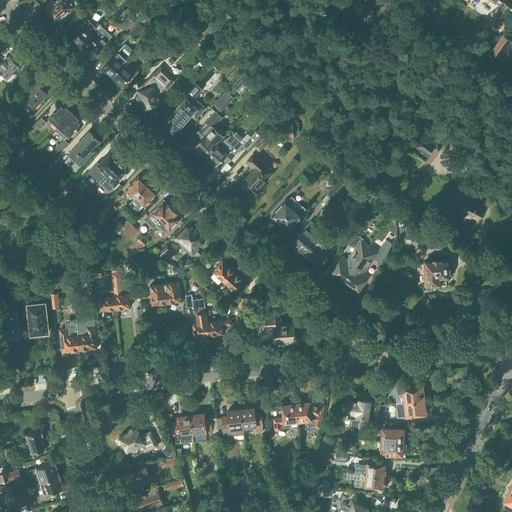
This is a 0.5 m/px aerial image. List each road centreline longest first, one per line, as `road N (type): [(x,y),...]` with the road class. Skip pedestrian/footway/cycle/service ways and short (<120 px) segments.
road 1 (residential): [(358,359),(357,341),(59,65),(1,0)]
road 2 (residential): [(66,392),(358,359)]
road 3 (secondary): [(511,355),(437,506)]
road 4 (residential): [(358,359),(511,342)]
road 5 (residential): [(103,511),(66,392)]
